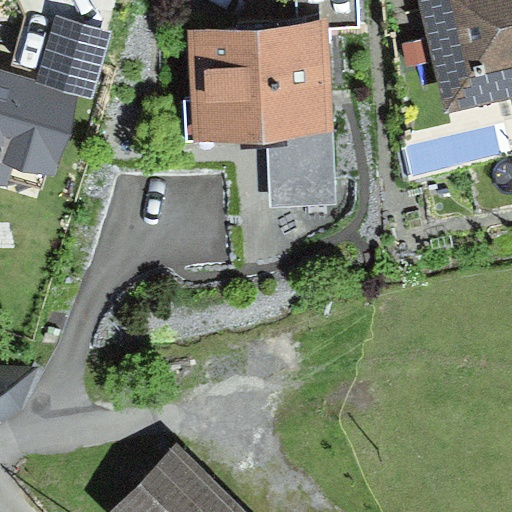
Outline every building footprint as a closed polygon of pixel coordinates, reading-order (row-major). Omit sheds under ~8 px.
[(297,0),(299,26),(326,25),(361,23),(360,0),(297,0)] [(511,0),(419,0),(446,113),(511,98),(511,0)] [(54,16),(36,80),(79,92),(94,97),(113,33),(54,16)] [(299,26),(188,31),(192,127),(267,125),(270,214),(334,212),(326,25),(299,26)] [(36,80),(0,71),(0,185),(8,185),(13,169),(54,181),(79,92),(36,80)] [(37,365),(0,362),(0,412),(2,416),(23,404),(37,365)] [(256,511),(176,434),(106,506),(112,511),(256,511)]
